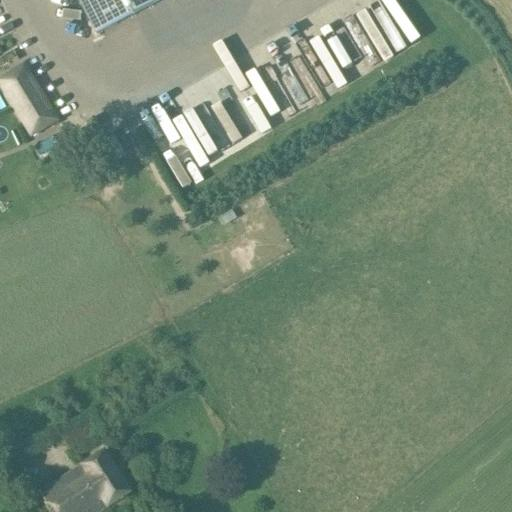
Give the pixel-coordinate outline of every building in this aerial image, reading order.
[(76,0),(95,35),(165,0),(76,0)] [(369,73),(406,50),(374,0),(361,0),(334,17),(369,73)] [(16,108),(40,94),(23,67),(16,71),(22,82),(5,92),(16,108)] [(297,80),(283,88),(287,95),(278,101),(288,117),(311,103),(297,80)] [(56,121),(40,94),(16,108),(26,125),(42,115),(48,125),(56,121)] [(106,139),(94,118),(85,123),(97,144),(106,139)] [(120,148),(114,137),(98,146),(104,157),(120,148)] [(97,435),(88,421),(63,437),(71,451),(97,435)] [(102,511),(132,493),(106,452),(40,492),(52,511),(102,511)]
